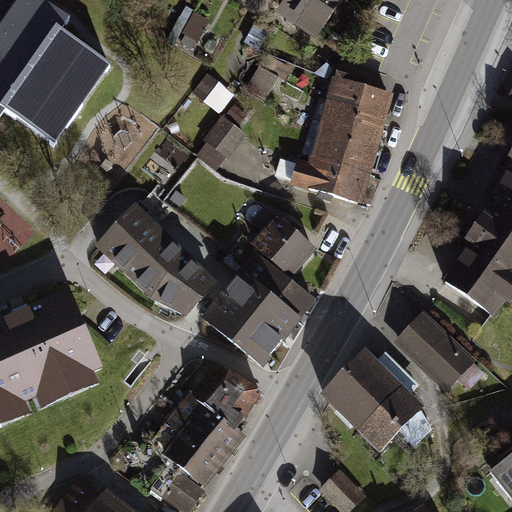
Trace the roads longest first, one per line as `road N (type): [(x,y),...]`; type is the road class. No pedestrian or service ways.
road 1 (tertiary): [(294,399),(386,233),(493,0)]
road 2 (residential): [(0,292),(52,270),(81,273),(135,315),(294,399)]
road 3 (track): [(348,307),(429,391),(444,444),(437,483),(386,511)]
